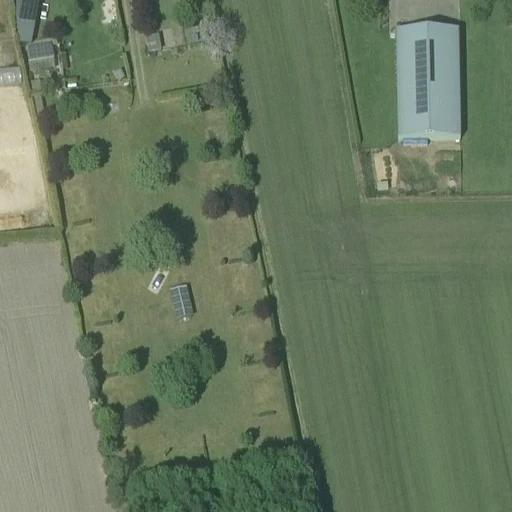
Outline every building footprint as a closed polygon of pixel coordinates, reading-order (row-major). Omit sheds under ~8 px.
[(14,0),(15,25),(17,46),(29,48),(30,47),(33,28),(38,0),(14,0)] [(395,35),(397,143),(459,142),(457,33),(395,35)] [(52,61),(51,49),(26,53),(28,65),(52,61)] [(0,85),(20,85),(19,68),(0,68),(0,85)] [(118,91),(95,92),(96,124),(120,123),(118,91)] [(182,101),(158,104),(161,125),(184,122),(182,101)] [(208,145),(225,143),(224,127),(207,129),(208,145)] [(55,166),(78,162),(73,137),(51,141),(55,166)] [(233,173),(202,175),(203,194),(235,192),(233,173)] [(88,188),(61,194),(65,212),(92,207),(88,188)] [(244,228),(226,230),(228,248),(246,246),(244,228)] [(232,280),(238,300),(256,295),(251,275),(232,280)] [(185,289),(168,293),(175,322),(191,318),(185,289)] [(93,350),(98,370),(128,361),(122,342),(93,350)] [(253,381),(257,400),(277,395),(273,376),(253,381)] [(282,427),(264,432),(269,450),(287,445),(282,427)] [(115,462),(134,460),(133,437),(114,438),(115,462)]
